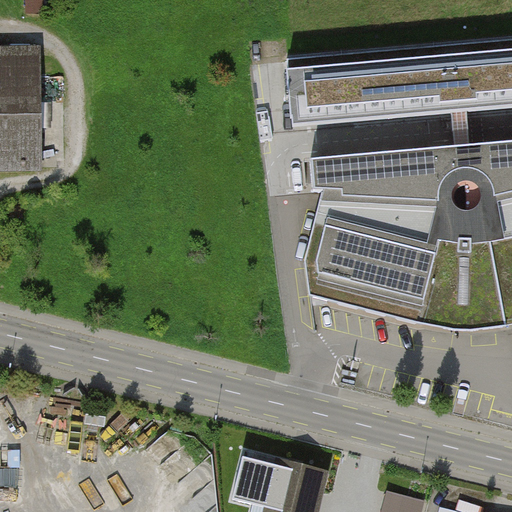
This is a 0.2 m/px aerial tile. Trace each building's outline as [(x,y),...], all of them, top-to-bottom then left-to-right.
[(511,46),(287,66),(292,120),(511,100),(511,46)] [(40,57),(0,57),(0,168),(42,168),(40,57)] [(506,328),(511,326),(511,142),(466,147),(471,210),(491,209),(485,217),(492,244),(442,242),(448,218),(441,208),(440,195),(443,186),(450,176),(460,172),(458,147),(311,160),(314,192),(323,193),(306,262),(311,299),(431,329),(447,332),(463,334),(479,333),(507,330),(506,328)] [(323,511),(333,473),(243,451),(231,499),(264,508),(263,511),(323,511)] [(421,511),(423,504),(388,495),(383,511),(421,511)]
